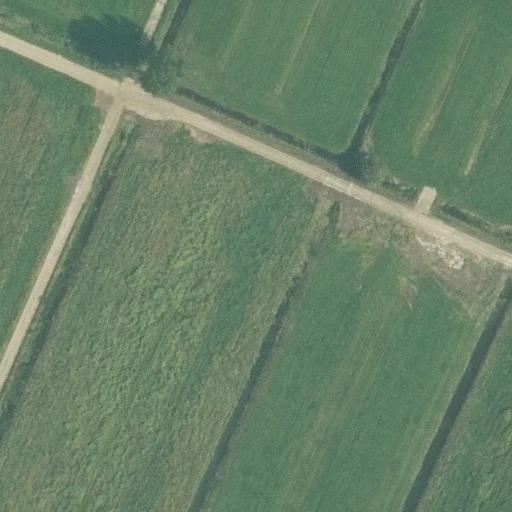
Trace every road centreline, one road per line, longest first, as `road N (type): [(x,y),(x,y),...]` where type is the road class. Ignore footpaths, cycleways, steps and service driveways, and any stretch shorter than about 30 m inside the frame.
road 1 (track): [(511,270),(118,97)]
road 2 (track): [(160,0),(0,376)]
